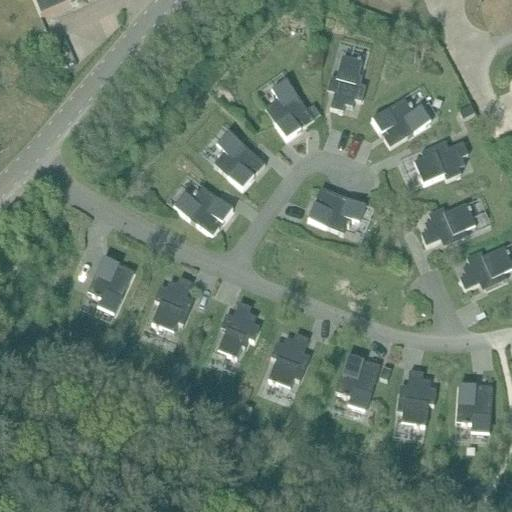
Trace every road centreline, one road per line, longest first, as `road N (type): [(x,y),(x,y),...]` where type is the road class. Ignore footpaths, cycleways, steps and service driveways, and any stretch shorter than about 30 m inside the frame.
road 1 (residential): [(28,160),(234,273),(358,328),(413,343),(511,333)]
road 2 (unclassified): [(28,160),(169,0)]
